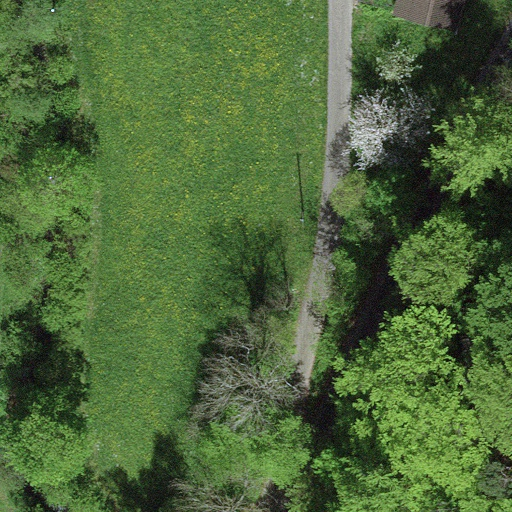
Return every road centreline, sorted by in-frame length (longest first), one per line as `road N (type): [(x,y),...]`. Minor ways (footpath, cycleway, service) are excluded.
road 1 (track): [(511,37),(433,184),(280,511)]
road 2 (track): [(131,511),(87,381),(97,240),(71,0)]
road 3 (track): [(346,0),(344,122),(327,275),(272,511)]
